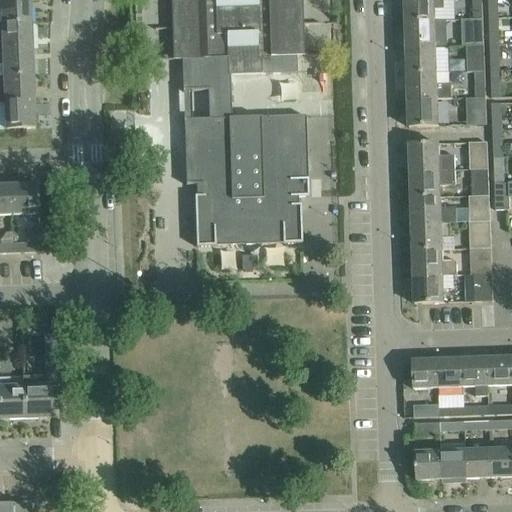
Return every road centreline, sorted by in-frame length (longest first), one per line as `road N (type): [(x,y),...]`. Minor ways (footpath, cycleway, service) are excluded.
road 1 (residential): [(385,343),(374,0)]
road 2 (residential): [(90,293),(87,0)]
road 3 (residential): [(390,511),(385,343)]
road 4 (residential): [(97,457),(90,293)]
road 5 (residential): [(385,343),(511,338)]
